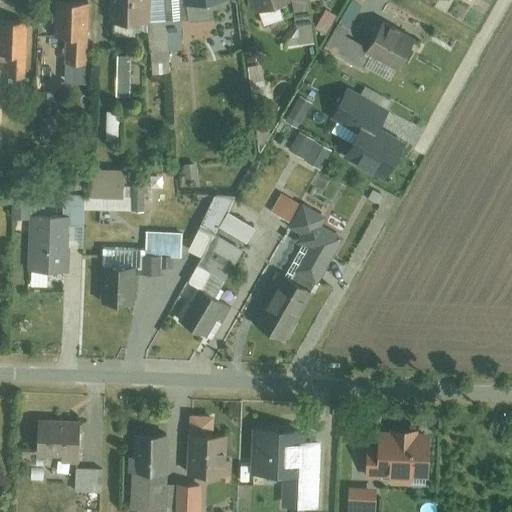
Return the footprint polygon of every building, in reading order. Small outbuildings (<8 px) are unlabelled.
[(110,0),(110,24),(147,25),(147,0),(110,0)] [(183,0),(185,9),(227,3),(226,0),(183,0)] [(291,0),(254,0),(259,12),(291,0)] [(356,0),(352,0),(342,19),(353,26),(366,6),(356,0)] [(55,39),(67,39),(67,68),(87,68),(88,39),(88,4),(55,4),(55,39)] [(294,20),(297,44),(314,42),(311,18),(294,20)] [(0,22),(0,26),(0,59),(26,60),(27,22),(0,22)] [(151,26),(155,79),(183,77),(179,24),(151,26)] [(399,61),(398,61),(408,42),(375,25),(365,43),(336,28),(323,52),(386,85),(399,61)] [(118,61),(117,98),(136,99),(138,62),(118,61)] [(9,63),(10,82),(24,81),(23,62),(9,63)] [(267,68),(248,69),(249,95),(269,94),(267,68)] [(348,91),(334,117),(360,131),(345,159),(385,180),(404,144),(378,130),(387,112),(348,91)] [(300,97),(285,121),(297,128),(312,104),(300,97)] [(299,133),(289,151),(321,169),(331,151),(299,133)] [(25,173),(10,173),(10,188),(26,188),(25,173)] [(89,174),(90,200),(126,199),(125,173),(89,174)] [(30,222),(28,274),(69,276),(71,222),(81,223),(82,197),(16,194),(15,221),(30,222)] [(294,246),(306,253),(297,270),(324,285),(345,245),(326,235),(330,226),(301,211),(291,230),(301,235),(294,246)] [(181,235),(148,235),(148,255),(181,255),(181,235)] [(214,238),(198,268),(224,282),(241,253),(214,238)] [(102,253),(99,310),(136,311),(138,255),(102,253)] [(145,277),(161,277),(161,258),(145,258),(145,277)] [(277,280),(251,326),(284,345),(310,298),(277,280)] [(195,291),(176,326),(203,341),(223,306),(195,291)] [(188,434),(187,474),(227,474),(227,460),(224,460),(224,434),(212,434),(212,418),(190,418),(190,434),(188,434)] [(38,424),(37,461),(84,462),(85,425),(38,424)] [(301,433),(257,431),(255,472),(299,474),(301,433)] [(427,437),(379,434),(377,471),(425,474),(427,437)] [(131,440),(129,511),(166,511),(168,441),(131,440)] [(76,471),(76,495),(103,495),(103,471),(76,471)] [(174,489),(173,511),(199,511),(199,489),(174,489)]
